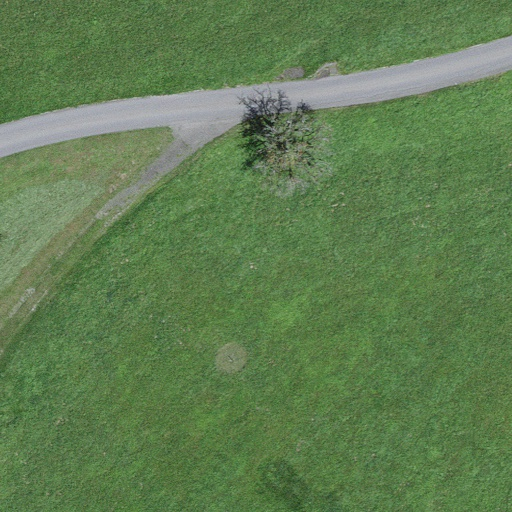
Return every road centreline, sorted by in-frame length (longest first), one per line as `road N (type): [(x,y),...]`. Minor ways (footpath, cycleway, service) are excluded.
road 1 (unclassified): [(0,126),(449,59),(511,38)]
road 2 (track): [(0,341),(44,268),(203,123),(213,96)]
